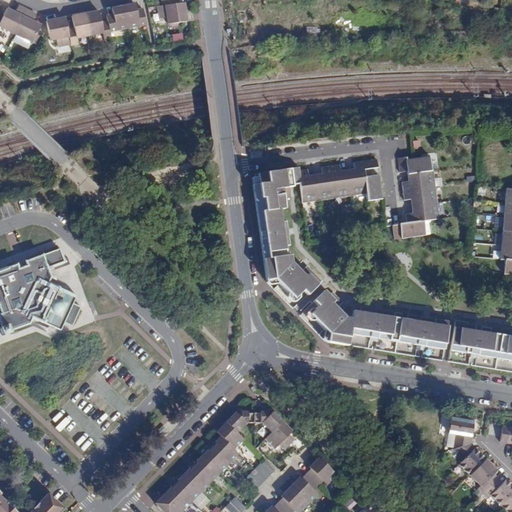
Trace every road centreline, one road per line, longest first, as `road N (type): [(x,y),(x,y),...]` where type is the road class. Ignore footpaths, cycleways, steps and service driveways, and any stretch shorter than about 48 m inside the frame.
road 1 (residential): [(258,350),(209,0)]
road 2 (tertiary): [(511,394),(258,350)]
road 3 (tertiary): [(120,491),(258,350)]
